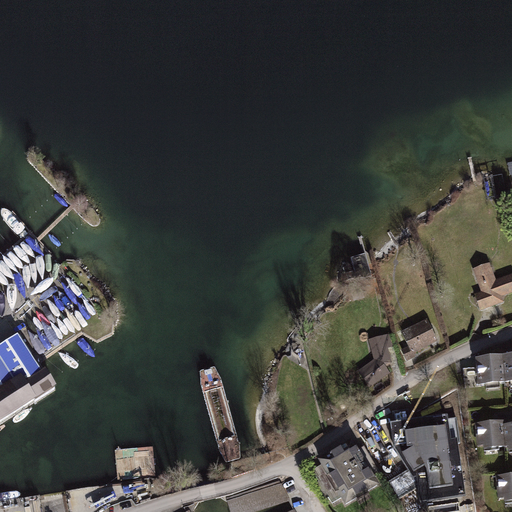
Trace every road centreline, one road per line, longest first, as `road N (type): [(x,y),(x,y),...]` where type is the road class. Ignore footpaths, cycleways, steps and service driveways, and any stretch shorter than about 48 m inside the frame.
road 1 (residential): [(291,469),(413,377),(511,335)]
road 2 (residential): [(159,511),(291,469)]
